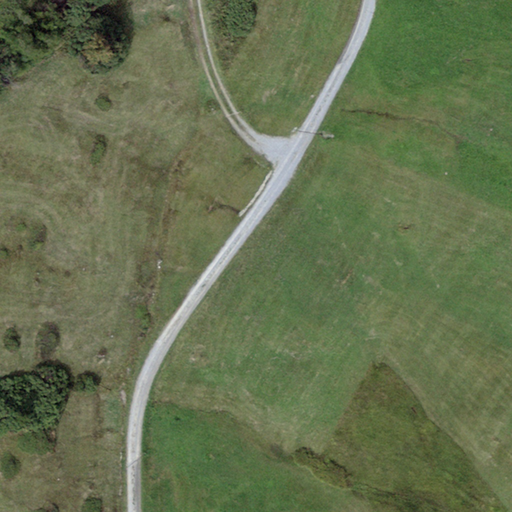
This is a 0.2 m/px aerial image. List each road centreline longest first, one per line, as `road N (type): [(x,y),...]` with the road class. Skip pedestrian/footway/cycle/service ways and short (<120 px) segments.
road 1 (track): [(135,511),(132,448),(157,354),(255,216),(375,0)]
road 2 (track): [(288,157),(250,138),(221,99),(198,0)]
